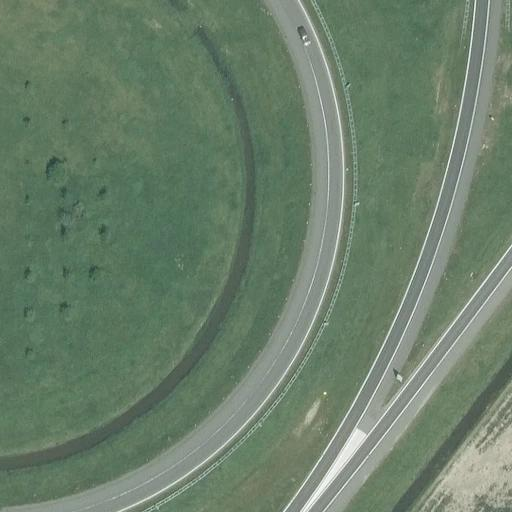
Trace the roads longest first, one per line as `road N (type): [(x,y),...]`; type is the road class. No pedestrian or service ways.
road 1 (motorway): [(289,0),(319,70),(335,160),(331,228),(312,301),(263,394),(221,441),(101,511)]
road 2 (motorway): [(292,511),(348,426),(423,271),(466,115),(481,0)]
road 3 (motorway): [(304,511),(373,439),(511,255)]
